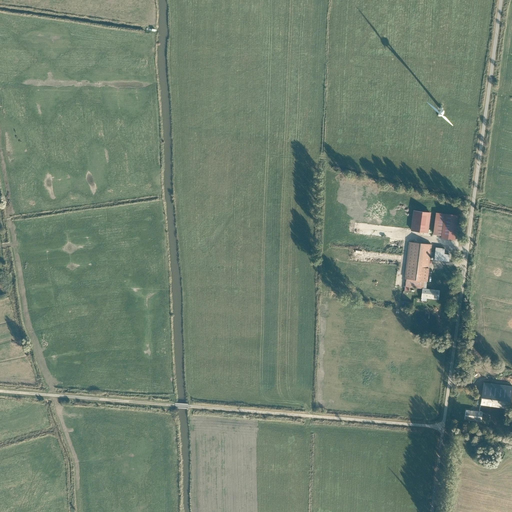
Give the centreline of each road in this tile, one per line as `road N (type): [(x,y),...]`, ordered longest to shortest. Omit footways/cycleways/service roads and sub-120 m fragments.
road 1 (unclassified): [(0,390),(441,426)]
road 2 (unclassified): [(501,0),(441,426)]
